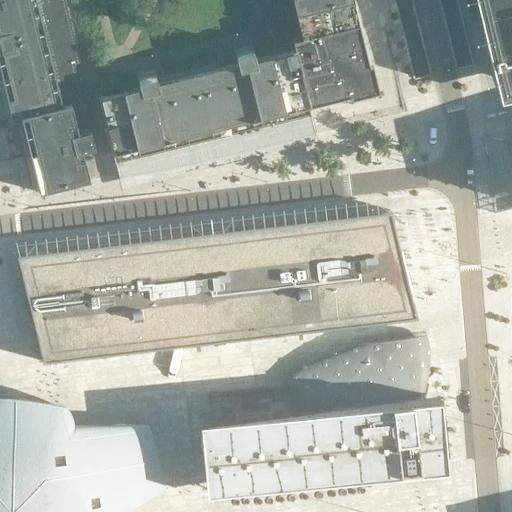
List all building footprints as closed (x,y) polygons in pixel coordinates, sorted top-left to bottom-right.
[(0,0),(0,201),(107,176),(104,164),(108,163),(114,162),(111,154),(308,106),(294,49),(292,39),(358,23),(352,0),(0,0)] [(511,0),(471,0),(493,90),(511,85),(511,0)] [(374,89),(358,23),(292,39),(294,49),(308,106),(374,89)] [(309,110),(308,106),(111,154),(114,162),(118,178),(192,164),(315,134),(310,116),(311,116),(309,110)] [(28,242),(17,248),(43,365),(431,318),(399,198),(28,242)] [(292,384),(300,421),(329,430),(366,434),(405,421),(426,405),(433,386),(435,356),(433,337),(385,342),(334,358),(292,384)] [(78,406),(6,396),(0,410),(0,511),(136,511),(177,489),(154,425),(87,430),(78,406)] [(210,426),(212,435),(218,500),(477,473),(468,401),(426,405),(315,416),(299,417),(210,426)]
